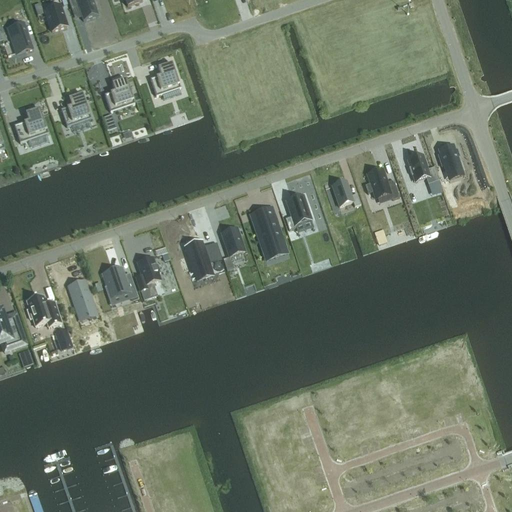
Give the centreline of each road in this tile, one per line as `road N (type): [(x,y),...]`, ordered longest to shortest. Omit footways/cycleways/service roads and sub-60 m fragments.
road 1 (residential): [(473,111),(0,273)]
road 2 (residential): [(317,0),(207,38),(178,27),(0,88)]
road 3 (residential): [(478,470),(459,427),(329,472)]
road 4 (residential): [(355,511),(478,470)]
